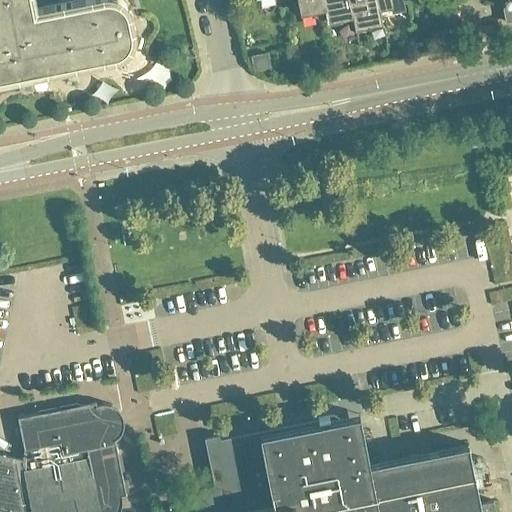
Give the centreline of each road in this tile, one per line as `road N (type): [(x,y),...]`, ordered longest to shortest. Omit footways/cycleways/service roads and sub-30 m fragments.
road 1 (tertiary): [(240,131),(480,74)]
road 2 (tertiary): [(480,74),(236,109)]
road 3 (tertiary): [(0,176),(240,131)]
road 4 (tertiary): [(236,109),(0,159)]
road 5 (unclassified): [(272,310),(240,131)]
